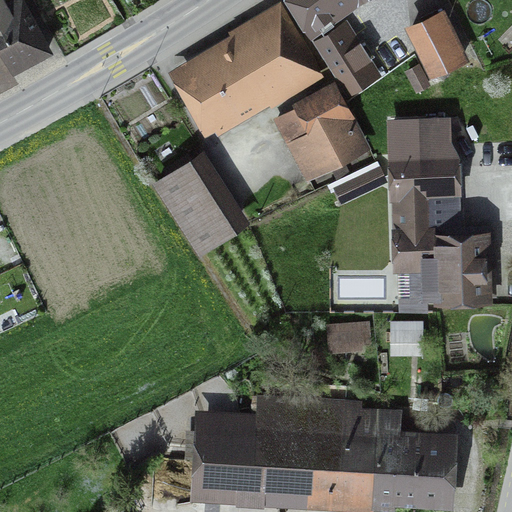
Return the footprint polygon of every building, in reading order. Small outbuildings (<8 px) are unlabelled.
[(0,0),(0,74),(48,49),(19,0),(0,0)] [(348,41),(367,27),(348,0),(287,0),(323,57),(327,54),(351,91),(376,75),(376,73),(368,60),(362,64),(348,41)] [(421,17),(424,23),(411,29),(433,75),(460,62),(437,9),(421,17)] [(189,74),(218,126),(238,115),(233,106),(242,101),(241,99),(261,88),(267,97),(304,76),(274,24),(189,74)] [(511,25),(498,39),(509,50),(511,47),(511,25)] [(428,83),(419,66),(407,72),(417,89),(428,83)] [(349,172),(339,154),(363,143),(333,87),(278,117),(290,139),(294,137),(302,152),(307,149),(316,167),(329,160),(338,178),(349,172)] [(393,121),(397,239),(394,239),(395,242),(397,242),(399,311),(425,310),(425,298),(484,296),(482,257),(489,257),(488,226),(450,227),(450,236),(434,236),(432,188),(455,188),(454,157),(447,143),(446,119),(393,121)] [(235,226),(188,154),(166,168),(169,174),(157,182),(199,249),(235,226)] [(385,179),(379,167),(337,188),(343,199),(385,179)] [(329,343),(370,340),(368,323),(328,326),(329,343)] [(414,356),(416,346),(421,347),(422,341),(399,337),(396,353),(414,356)] [(358,416),(358,402),(267,397),(265,433),(204,430),(200,495),(373,505),(374,488),(444,492),(447,444),(390,441),(392,418),(358,416)]
